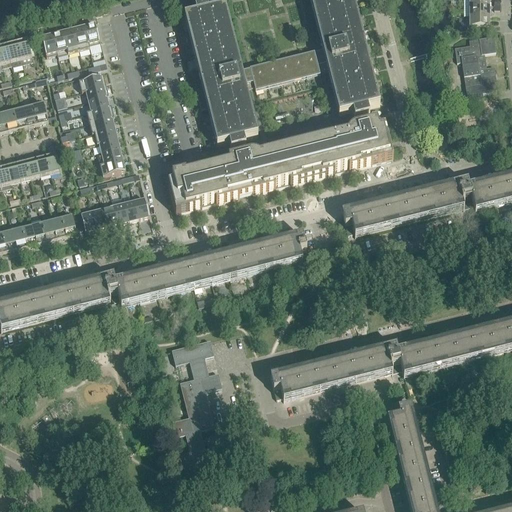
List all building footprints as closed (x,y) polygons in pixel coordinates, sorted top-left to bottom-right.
[(218,142),(220,148),(218,148),(217,148),(217,149),(229,146),(231,153),(233,153),(241,151),(246,150),(244,142),(258,139),(257,138),(256,138),(244,92),(254,89),(255,94),(256,94),(255,92),(268,89),(268,91),(269,91),(268,88),(280,85),(281,88),(282,88),(281,85),(293,82),(294,85),(294,82),(306,79),(307,81),(307,79),(319,76),(319,78),(320,78),(319,73),(328,71),(340,117),(339,117),(339,118),(353,115),(355,122),(370,118),(368,111),(380,108),(380,107),(379,107),(379,108),(376,108),(375,103),(377,102),(373,88),(371,88),(369,77),(370,77),(367,62),(365,63),(362,52),(364,51),(360,36),(358,37),(356,25),(357,25),(353,11),(352,11),(349,0),(310,0),(324,54),(315,56),(314,55),(250,72),(240,75),(224,11),(226,10),(225,9),(208,14),(207,10),(207,9),(195,12),(195,13),(197,17),(189,18),(184,20),(185,21),(186,20),(188,20),(189,25),(187,25),(191,40),(193,39),(196,51),(194,51),(197,65),(199,65),(202,76),(200,77),(204,91),(202,92),(203,92),(197,93),(202,112),(207,110),(209,110),(210,117),(212,117),(215,128),(213,128),(217,143),(218,142)] [(489,0),(469,0),(470,9),(489,9),(489,0)] [(489,9),(470,9),(470,19),(489,19),(489,9)] [(489,19),(470,19),(470,30),(489,30),(489,19)] [(99,45),(95,28),(84,30),(88,48),(99,45)] [(84,30),(73,33),(78,50),(79,55),(89,52),(88,48),(84,30)] [(73,33),(63,36),(67,53),(78,50),(73,33)] [(63,36),(52,38),(57,56),(58,60),(68,58),(67,53),(63,36)] [(52,38),(41,41),(46,58),(57,56),(52,38)] [(493,41),(469,44),(470,49),(455,52),(457,66),(462,66),(467,104),(483,102),(482,97),(498,95),(494,71),(486,72),(484,58),(496,56),(493,41)] [(16,45),(22,68),(33,66),(27,42),(16,45)] [(16,45),(7,47),(12,70),(13,71),(22,68),(16,45)] [(7,47),(0,49),(0,62),(1,69),(2,72),(12,70),(7,47)] [(79,85),(81,96),(86,95),(106,90),(103,79),(79,85)] [(86,95),(89,106),(106,101),(108,101),(106,90),(86,95)] [(89,106),(91,116),(109,112),(106,101),(89,106)] [(33,110),(38,129),(48,126),(44,108),(43,108),(43,104),(32,107),(33,110)] [(33,110),(23,113),(28,131),(38,129),(33,110)] [(87,117),(89,128),(111,122),(114,122),(111,111),(109,112),(91,116),(87,117)] [(23,113),(13,115),(18,134),(28,131),(23,113)] [(13,115),(3,118),(8,136),(18,134),(13,115)] [(3,118),(0,118),(0,138),(8,136),(3,118)] [(89,128),(92,138),(94,138),(114,133),(111,122),(89,128)] [(236,162),(184,175),(184,177),(172,180),(173,186),(168,187),(176,218),(393,163),(385,130),(378,132),(377,128),(377,129),(377,127),(375,127),(339,136),(337,132),(310,138),(308,148),(300,150),(293,143),(275,147),(273,152),(244,160),(241,151),(233,153),(236,162)] [(94,138),(97,148),(99,148),(117,143),(114,133),(94,138)] [(99,148),(102,158),(119,154),(117,143),(99,148)] [(80,152),(70,155),(73,165),(82,163),(80,152)] [(97,159),(100,170),(122,164),(119,154),(102,158),(97,159)] [(46,160),(50,178),(61,175),(56,157),(46,160)] [(46,160),(36,162),(40,181),(50,178),(46,160)] [(36,162),(26,165),(31,183),(40,181),(36,162)] [(100,170),(103,181),(125,175),(122,164),(100,170)] [(26,165),(16,167),(21,186),(31,183),(26,165)] [(16,167),(6,170),(11,188),(21,186),(16,167)] [(6,170),(0,171),(0,187),(2,194),(12,192),(11,188),(6,170)] [(511,183),(470,194),(468,185),(457,188),(349,215),(342,217),(345,230),(348,239),(354,238),(355,241),(356,240),(355,239),(449,216),(463,212),(463,213),(464,213),(463,211),(473,209),(475,217),(476,216),(475,213),(482,211),(482,213),(504,208),(503,205),(511,203),(511,183)] [(145,203),(134,206),(138,223),(149,220),(145,203)] [(134,206),(123,208),(128,226),(138,223),(134,206)] [(123,208),(113,211),(117,229),(128,226),(123,208)] [(113,211),(102,214),(107,231),(117,229),(113,211)] [(102,214),(92,216),(96,234),(107,231),(102,214)] [(92,216),(81,219),(85,237),(96,234),(92,216)] [(71,217),(61,219),(66,241),(77,239),(71,217)] [(61,219),(51,222),(52,225),(56,244),(66,241),(61,219)] [(52,225),(42,228),(47,246),(56,244),(52,225)] [(11,230),(12,235),(17,254),(27,251),(22,233),(21,228),(11,230)] [(42,228),(32,230),(37,249),(47,246),(42,228)] [(32,230),(22,233),(27,251),(37,249),(32,230)] [(12,235),(2,238),(7,256),(17,254),(12,235)] [(303,239),(295,241),(296,244),(116,289),(114,280),(103,283),(92,286),(0,309),(0,332),(1,335),(2,335),(2,334),(109,307),(109,308),(110,308),(110,306),(119,304),(121,311),(122,311),(121,307),(128,306),(129,308),(150,303),(150,300),(164,297),(165,299),(186,293),(186,291),(193,289),(200,287),(201,290),(222,284),(222,282),(229,280),(236,278),(237,281),(258,275),(258,273),(272,269),(273,272),(294,266),(294,264),(301,262),(302,266),(303,266),(302,265),(309,264),(307,255),(303,239)] [(215,300),(197,305),(199,311),(216,307),(215,300)] [(511,329),(399,358),(396,350),(386,352),(278,380),(270,381),(274,394),(276,404),(283,402),(283,405),(284,405),(284,404),(354,386),(391,377),(392,378),(393,378),(392,375),(402,373),(404,381),(403,377),(410,375),(411,377),(433,372),(432,370),(439,368),(446,366),(447,368),(469,363),(468,361),(475,359),(482,357),(483,359),(505,354),(504,352),(511,350),(511,349),(511,329)] [(176,370),(176,369),(190,366),(194,384),(181,387),(180,387),(184,402),(189,423),(173,427),(173,426),(172,427),(176,441),(177,441),(186,439),(190,457),(181,459),(184,474),(185,474),(222,464),(223,464),(219,449),(218,450),(205,453),(200,435),(214,432),(211,417),(205,397),(221,393),(222,393),(218,378),(209,380),(204,362),(213,360),(214,360),(210,345),(209,345),(173,355),(172,355),(176,370)] [(436,511),(413,417),(411,410),(398,413),(389,415),(390,422),(387,423),(388,423),(389,423),(410,511),(436,511)]
